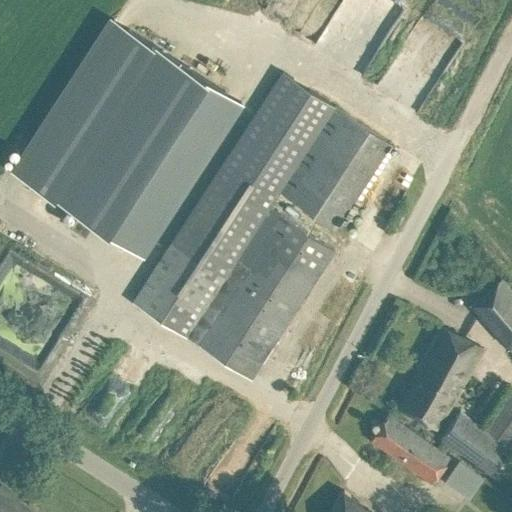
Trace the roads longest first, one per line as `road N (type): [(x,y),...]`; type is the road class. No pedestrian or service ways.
road 1 (unclassified): [(263,511),(389,269)]
road 2 (track): [(511,39),(389,269)]
road 3 (unclassified): [(167,511),(0,403)]
